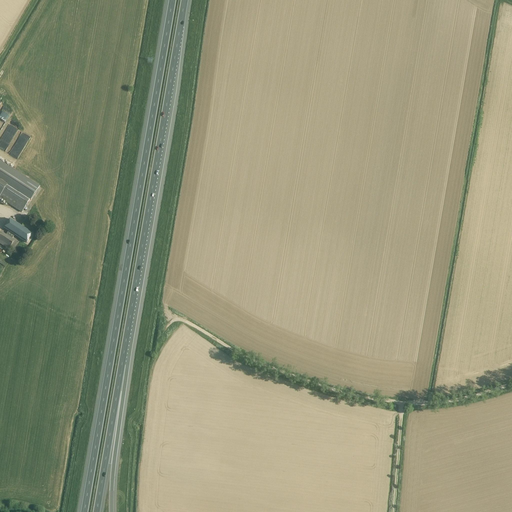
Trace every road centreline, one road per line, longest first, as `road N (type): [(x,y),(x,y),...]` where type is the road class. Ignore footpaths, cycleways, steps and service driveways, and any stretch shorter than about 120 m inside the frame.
road 1 (motorway): [(170,0),(83,511)]
road 2 (motorway): [(121,364),(184,0)]
road 3 (unknown): [(401,408),(290,379),(167,317),(148,360)]
road 4 (unclassified): [(394,511),(401,402),(454,400),(511,383)]
road 5 (motorway): [(97,511),(121,364)]
road 6 (motorway): [(110,511),(121,364)]
